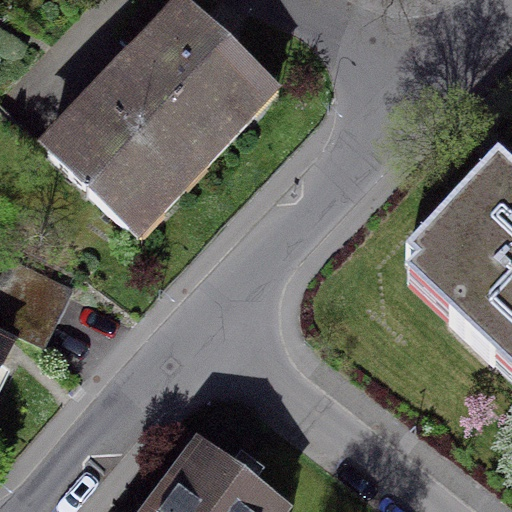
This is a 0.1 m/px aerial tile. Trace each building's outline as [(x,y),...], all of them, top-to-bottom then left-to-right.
[(264,90),(185,14),(130,72),(48,159),(128,236),(264,90)] [(511,180),(498,167),(406,265),(459,316),(449,327),(493,369),(504,357),(511,365),(511,180)] [(67,294),(12,267),(0,291),(0,328),(40,348),(53,321),(67,294)] [(0,372),(9,355),(0,350),(0,372)] [(280,511),(201,452),(156,511),(280,511)]
